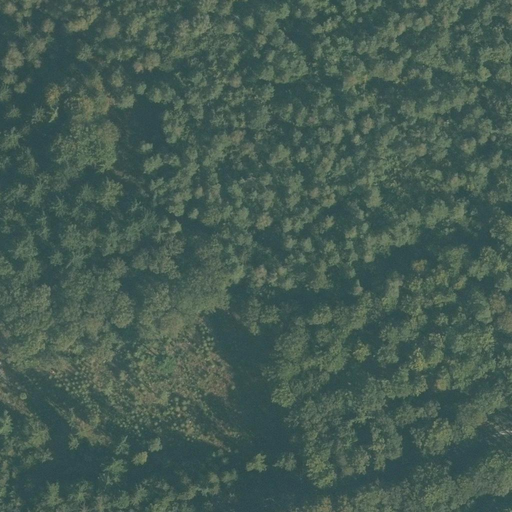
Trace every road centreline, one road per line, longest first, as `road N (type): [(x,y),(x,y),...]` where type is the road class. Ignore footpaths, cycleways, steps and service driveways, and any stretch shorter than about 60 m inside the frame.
road 1 (track): [(0,295),(205,233),(493,187)]
road 2 (track): [(319,490),(137,70)]
road 3 (secondary): [(250,511),(511,432)]
road 4 (track): [(493,187),(464,0)]
